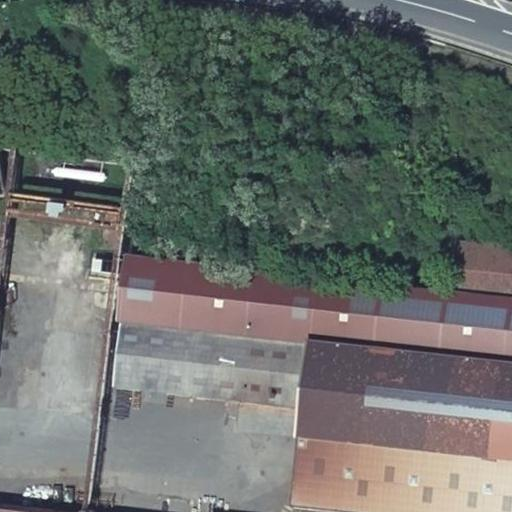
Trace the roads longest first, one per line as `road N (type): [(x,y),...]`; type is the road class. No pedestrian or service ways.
road 1 (unknown): [(33,457),(272,475)]
road 2 (unknown): [(33,457),(48,288)]
